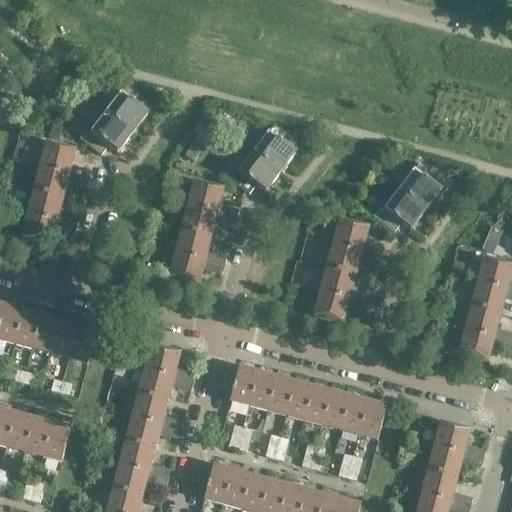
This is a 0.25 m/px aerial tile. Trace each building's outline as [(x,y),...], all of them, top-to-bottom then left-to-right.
[(148,116),(132,104),(138,96),(127,88),(121,96),(121,95),(106,115),(133,136),(148,116)] [(118,155),(133,136),(106,115),(91,134),(87,131),(80,141),(101,157),(108,148),(118,155)] [(295,155),(280,143),(286,135),(275,127),(269,135),(268,135),(253,154),(280,175),(295,155)] [(70,177),(76,152),(46,145),(40,169),(70,177)] [(265,195),(280,175),(253,154),(239,174),(235,170),(227,180),(249,197),(256,187),(265,195)] [(433,187),(425,181),(431,173),(420,165),(414,173),(399,192),(426,213),(441,193),(433,187)] [(64,201),(70,177),(40,169),(33,193),(64,201)] [(89,182),(91,174),(78,170),(76,179),(89,182)] [(431,173),(425,181),(433,187),(439,179),(431,173)] [(87,190),(89,182),(76,179),(74,187),(87,190)] [(218,216),(224,192),(194,184),(188,208),(218,216)] [(411,233),(426,213),(399,192),(384,212),(380,208),(373,218),(394,235),(401,225),(411,233)] [(57,225),(64,201),(33,193),(27,217),(57,225)] [(212,240),(218,216),(188,208),(181,232),(212,240)] [(237,221),(239,213),(226,209),(224,218),(237,221)] [(51,249),(57,225),(27,217),(21,241),(51,249)] [(76,230),(79,221),(66,218),(63,226),(76,230)] [(235,230),(237,221),(224,218),(221,226),(235,230)] [(363,254),(369,230),(339,222),(332,246),(363,254)] [(74,238),(76,230),(63,226),(61,235),(74,238)] [(205,264),(212,240),(181,232),(175,256),(205,264)] [(356,278),(363,254),(332,246),(326,270),(356,278)] [(382,259),(384,251),(371,247),(369,256),(382,259)] [(199,288),(205,264),(175,256),(169,280),(199,288)] [(379,268),(382,259),(369,256),(366,264),(379,268)] [(224,269),(227,260),(213,257),(211,265),(224,269)] [(508,293),(511,275),(511,267),(484,260),(477,285),(508,293)] [(222,277),(224,269),(211,265),(209,274),(222,277)] [(452,266),(449,278),(461,281),(464,273),(462,269),(452,266)] [(350,302),(356,278),(326,270),(320,294),(350,302)] [(501,316),(508,293),(477,285),(471,308),(501,316)] [(344,326),(350,302),(320,294),(313,318),(344,326)] [(369,307),(371,298),(358,295),(356,303),(369,307)] [(367,315),(369,307),(356,303),(354,312),(367,315)] [(495,340),(501,316),(471,308),(465,332),(495,340)] [(0,342),(14,346),(22,314),(4,309),(0,324),(0,342)] [(32,351),(41,319),(22,314),(14,346),(32,351)] [(51,356),(59,324),(41,319),(32,351),(51,356)] [(69,361),(78,328),(59,324),(51,356),(69,361)] [(88,366),(96,333),(78,328),(69,361),(88,366)] [(488,365),(495,340),(465,332),(458,357),(488,365)] [(511,344),(511,335),(503,333),(501,342),(511,344)] [(511,354),(511,353),(511,344),(501,342),(499,350),(511,354)] [(175,380),(181,356),(151,348),(144,372),(175,380)] [(249,409),(258,376),(239,371),(235,387),(234,387),(233,392),(230,404),(249,409)] [(23,385),(26,374),(17,372),(14,383),(23,385)] [(168,404),(175,380),(144,372),(138,396),(168,404)] [(194,385),(196,377),(183,373),(181,382),(194,385)] [(32,388),(35,377),(26,374),(23,385),(32,388)] [(267,413),(276,381),(258,376),(249,409),(267,413)] [(286,418),(294,386),(276,381),(267,413),(286,418)] [(60,395),(63,384),(54,382),(51,393),(60,395)] [(191,394),(194,385),(181,382),(178,390),(191,394)] [(69,397),(72,386),(63,384),(60,395),(69,397)] [(304,423),(313,390),(294,386),(286,418),(304,423)] [(322,428),(331,395),(313,390),(304,423),(322,428)] [(341,433),(349,400),(331,395),(322,428),(341,433)] [(162,428),(168,404),(138,396),(132,420),(162,428)] [(359,438),(368,405),(349,400),(341,433),(359,438)] [(378,443),(386,410),(368,405),(359,438),(378,443)] [(0,447),(6,450),(15,417),(0,413),(0,447)] [(25,454),(33,422),(15,417),(6,450),(25,454)] [(156,452),(162,428),(132,420),(125,444),(156,452)] [(181,433),(183,424),(170,421),(168,429),(181,433)] [(43,459),(52,427),(33,422),(25,454),(43,459)] [(464,456),(471,432),(440,424),(434,448),(464,456)] [(62,464),(70,431),(52,427),(43,459),(62,464)] [(241,441),(244,430),(235,427),(232,438),(241,441)] [(179,441),(181,433),(168,429),(166,437),(179,441)] [(249,443),(252,432),(244,430),(241,441),(249,443)] [(277,450),(280,439),(271,437),(268,448),(277,450)] [(238,452),(241,441),(232,438),(229,449),(238,452)] [(286,453),(289,442),(280,439),(277,450),(286,453)] [(247,454),(249,445),(249,443),(241,441),(238,452),(247,454)] [(149,475),(156,452),(125,444),(119,467),(149,475)] [(314,460),(317,449),(308,447),(305,458),(314,460)] [(274,461),(277,450),(268,448),(265,459),(274,461)] [(458,480),(464,456),(434,448),(428,472),(458,480)] [(323,462),(325,452),(317,449),(314,460),(323,462)] [(283,464),(285,455),(286,453),(277,450),(274,461),(283,464)] [(483,461),(486,453),(473,450),(470,458),(483,461)] [(350,470),(353,459),(344,457),(341,467),(350,470)] [(311,471),(314,460),(305,458),(302,469),(311,471)] [(481,470),(483,461),(470,458),(468,466),(481,470)] [(359,472),(362,461),(353,459),(350,470),(359,472)] [(320,473),(322,464),(323,462),(314,460),(311,471),(320,473)] [(143,499),(149,475),(119,467),(113,491),(143,499)] [(347,481),(350,470),(341,467),(339,478),(347,481)] [(168,480),(171,472),(158,469),(155,477),(168,480)] [(223,507),(232,474),(213,469),(209,485),(208,485),(207,491),(204,502),(223,507)] [(356,483),(359,474),(359,472),(350,470),(347,481),(356,483)] [(0,482),(6,485),(9,474),(1,471),(0,473),(0,482)] [(452,504),(458,480),(428,472),(422,496),(452,504)] [(241,511),(250,479),(232,474),(223,507),(241,511)] [(166,489),(168,480),(155,477),(153,485),(166,489)] [(34,492),(37,481),(28,479),(25,490),(34,492)] [(242,511),(260,511),(268,484),(250,479),(241,511),(242,511)] [(43,494),(46,483),(37,481),(34,492),(43,494)] [(280,511),(287,489),(268,484),(260,511),(280,511)] [(300,511),(305,494),(287,489),(280,511),(300,511)] [(31,503),(34,492),(25,490),(22,501),(31,503)] [(139,511),(143,499),(113,491),(107,511),(139,511)] [(40,505),(43,494),(34,492),(31,503),(40,505)] [(319,511),(323,499),(305,494),(300,511),(319,511)] [(449,511),(452,504),(422,496),(417,511),(449,511)] [(471,509),(473,501),(460,497),(458,506),(471,509)] [(339,511),(342,503),(323,499),(319,511),(339,511)] [(359,511),(360,508),(342,503),(339,511),(359,511)]
